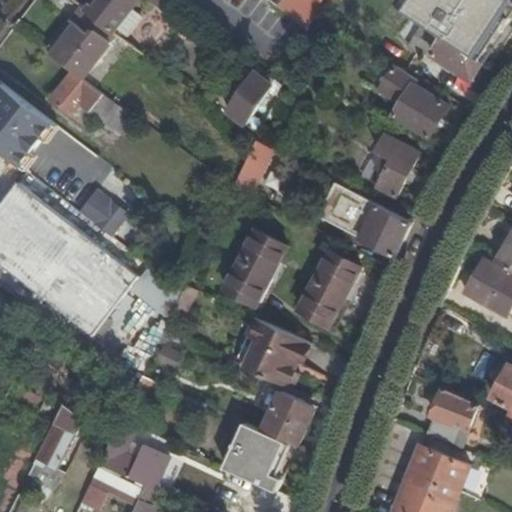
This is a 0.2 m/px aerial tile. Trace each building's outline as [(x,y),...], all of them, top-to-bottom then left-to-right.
[(98,0),(90,11),(120,34),(136,14),(132,12),(141,0),(155,0),(174,14),(181,5),(173,0),(98,0)] [(312,29),(318,17),(326,0),(288,0),(283,7),(312,29)] [(480,55),(511,6),(511,0),(395,0),(428,21),(480,55)] [(114,43),(121,35),(120,34),(90,11),(62,47),(83,64),(91,55),(99,62),(114,43)] [(476,78),(487,60),(480,55),(428,21),(411,46),(422,53),(436,53),(451,63),(456,66),(476,78)] [(419,85),(422,79),(396,64),(380,92),(403,105),(397,115),(432,137),(452,105),(419,85)] [(107,93),(77,70),(54,97),(76,114),(84,104),(92,111),(107,93)] [(274,87),(282,92),(285,86),(281,82),(272,75),(269,79),(257,71),(231,110),(249,124),(274,87)] [(0,147),(24,167),(58,124),(51,118),(7,84),(0,91),(0,147)] [(127,137),(141,120),(107,93),(92,111),(127,137)] [(424,152),(390,133),(366,177),(400,195),(424,152)] [(256,195),(278,151),(259,140),(237,185),(256,195)] [(0,260),(97,336),(134,288),(143,276),(23,182),(0,211),(0,260)] [(398,256),(415,222),(339,182),(321,215),(398,256)] [(116,227),(129,211),(100,188),(87,204),(116,227)] [(293,246),(263,229),(252,250),(232,288),(262,304),(283,266),(293,246)] [(511,236),(498,260),(511,268),(511,236)] [(367,269),(336,252),(318,285),(305,309),(337,325),(350,301),(367,269)] [(511,272),(486,258),(468,292),(509,315),(511,310),(511,272)] [(134,288),(173,318),(186,291),(152,265),(143,276),(134,288)] [(242,365),(300,386),(317,341),(259,320),(242,365)] [(183,354),(168,347),(162,360),(177,367),(183,354)] [(317,348),(310,365),(339,376),(345,359),(317,348)] [(511,404),(511,364),(495,395),(511,404)] [(156,380),(146,375),(139,390),(124,420),(135,425),(156,380)] [(448,386),(429,432),(463,446),(483,402),(448,386)] [(308,400),(286,390),(267,428),(301,444),(317,410),(306,405),(308,400)] [(28,474),(52,488),(90,419),(66,405),(28,474)] [(114,470),(135,425),(124,420),(115,440),(112,445),(102,465),(114,470)] [(280,476),(295,443),(249,422),(228,468),(280,491),(285,479),(280,476)] [(399,511),(454,511),(473,463),(419,442),(393,509),(399,511)] [(148,458),(153,448),(148,445),(143,455),(148,458)] [(148,458),(137,481),(149,486),(156,489),(171,457),(153,448),(148,458)] [(147,489),(102,467),(100,470),(84,502),(101,510),(110,493),(139,507),(147,489)] [(157,505),(163,492),(156,489),(149,486),(147,489),(139,507),(136,511),(167,511),(168,510),(157,505)]
